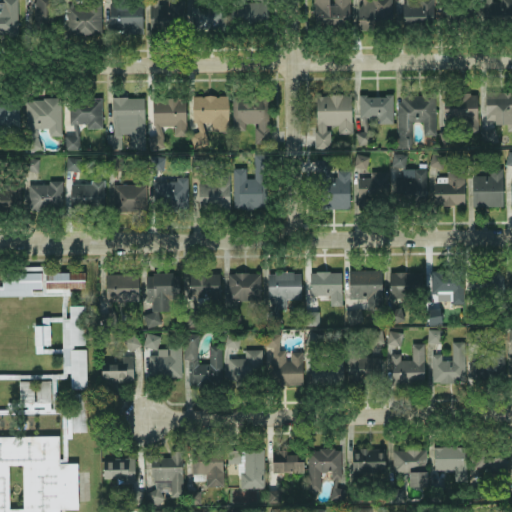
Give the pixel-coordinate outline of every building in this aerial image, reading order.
[(0,31),(17,32),(17,0),(2,0),(2,1),(0,1),(0,31)] [(34,0),(34,19),(58,19),(58,0),(34,0)] [(142,32),(143,1),(109,0),(109,31),(142,32)] [(160,0),(148,0),(147,29),(182,30),(183,0),(167,0),(167,4),(160,4),(160,0)] [(313,0),(314,25),(349,25),(349,0),(334,0),(334,4),(328,4),(328,0),(313,0)] [(391,0),(360,0),(360,26),(391,26),(391,0)] [(433,0),(403,0),(403,21),(433,22),(433,0)] [(511,0),(501,0),(492,1),(491,0),(479,0),(480,19),(511,18),(511,0)] [(267,1),(237,2),(238,21),(268,20),(267,1)] [(102,32),(101,3),(66,4),(67,33),(102,32)] [(192,4),(191,27),(230,29),(231,5),(192,4)] [(511,129),(511,91),(486,91),(485,122),(507,122),(507,129),(511,129)] [(477,93),(444,93),(444,120),(465,120),(466,130),(478,130),(477,93)] [(315,94),(316,147),(329,147),(329,124),(338,124),(338,132),(352,132),(351,94),(315,94)] [(393,122),(393,94),(360,95),(360,131),(356,131),(356,143),(368,143),(367,116),(379,116),(379,123),(393,122)] [(435,134),(435,94),(397,94),(398,146),(413,146),(413,121),(423,121),(423,134),(435,134)] [(228,130),(228,95),(194,95),(194,132),(191,132),(191,146),(205,145),(205,122),(211,122),(211,130),(228,130)] [(144,96),(112,97),(113,133),(106,133),(107,148),(122,148),(122,135),(145,134),(144,96)] [(233,130),(245,130),(245,122),(254,122),(255,143),(269,142),(268,96),(232,96),(233,130)] [(102,128),(102,97),(69,98),(69,123),(87,123),(87,128),(102,128)] [(186,134),(185,97),(153,97),(154,135),(148,135),(149,147),(163,147),(162,125),(174,125),(174,135),(186,134)] [(61,135),(61,98),(25,98),(26,149),(39,149),(38,128),(48,127),(49,135),(61,135)] [(0,99),(0,125),(19,126),(19,99),(0,99)] [(486,130),(487,142),(497,141),(495,129),(486,130)] [(78,135),(65,135),(65,149),(79,149),(78,135)] [(233,208),(266,208),(266,153),(254,153),(254,177),(246,177),(246,167),(234,167),(233,208)] [(369,155),(356,153),(353,166),(367,169),(369,155)] [(391,166),(405,166),(406,153),(392,153),(391,166)] [(164,169),(164,155),(149,155),(149,168),(164,169)] [(121,169),(122,156),(109,156),(109,169),(121,169)] [(66,169),(79,170),(80,157),(67,157),(66,169)] [(328,160),(319,160),(320,208),(350,208),(349,169),(337,169),(337,176),(329,176),(328,160)] [(426,168),(402,168),(402,176),(397,175),(396,199),(426,199),(426,168)] [(472,175),(473,206),(503,205),(502,168),(489,168),(490,174),(472,175)] [(198,208),(230,207),(229,170),(214,170),(214,183),(198,183),(198,208)] [(357,177),(358,201),(388,201),(388,170),(371,171),(371,177),(357,177)] [(464,204),(464,171),(447,171),(447,176),(434,176),(434,204),(464,204)] [(153,205),(187,206),(188,176),(177,176),(177,180),(154,180),(153,205)] [(70,183),(71,210),(105,209),(104,179),(91,179),(91,183),(70,183)] [(28,182),(29,209),(62,208),(62,182),(28,182)] [(146,183),(113,184),(114,211),(146,210),(146,183)] [(0,187),(0,207),(16,207),(15,187),(0,187)] [(85,271),(46,271),(46,267),(1,267),(1,272),(0,271),(0,294),(69,294),(69,288),(85,288),(85,271)] [(470,267),(469,289),(503,290),(503,268),(470,267)] [(366,297),(366,308),(382,308),(382,268),(348,269),(349,297),(366,297)] [(430,270),(431,293),(451,292),(451,303),(460,303),(459,269),(430,270)] [(301,297),(301,271),(269,272),(269,310),(265,310),(265,323),(280,323),(280,309),(286,309),(286,298),(301,297)] [(310,271),(311,295),(330,294),(330,304),(342,304),(341,271),(310,271)] [(390,297),(420,296),(419,271),(389,272),(390,297)] [(220,298),(219,272),(183,272),(183,299),(220,298)] [(261,300),(261,272),(229,272),(228,299),(261,300)] [(105,273),(106,301),(139,300),(138,273),(105,273)] [(160,325),(160,311),(171,311),(171,273),(146,273),(146,301),(152,301),(152,312),(144,312),(144,325),(160,325)] [(62,317),(63,372),(70,372),(70,388),(86,388),(86,346),(85,305),(69,305),(69,317),(62,317)] [(403,320),(400,307),(389,309),(391,322),(403,320)] [(347,323),(360,323),(361,310),(347,309),(347,323)] [(319,311),(305,311),(304,325),(319,325),(319,311)] [(427,342),(441,342),(442,329),(428,328),(427,342)] [(403,331),(388,330),(387,344),(401,345),(403,331)] [(322,334),(308,331),(306,343),(320,346),(322,334)] [(157,348),(160,335),(146,332),(143,345),(157,348)] [(221,344),(209,344),(209,362),(198,362),(198,332),(184,333),(184,360),(188,359),(189,385),(222,385),(221,344)] [(226,346),(239,346),(239,332),(226,332),(226,346)] [(302,384),(303,351),(288,351),(288,350),(280,349),(280,332),(265,332),(265,346),(271,346),(271,384),(302,384)] [(137,348),(138,334),(126,333),(125,347),(137,348)] [(465,381),(464,341),(452,341),(452,360),(441,360),(441,353),(431,353),(432,382),(465,381)] [(182,376),(181,342),(169,342),(169,347),(157,347),(157,354),(148,354),(149,376),(182,376)] [(424,383),(423,342),(412,343),(412,359),(400,359),(400,353),(391,353),(391,383),(424,383)] [(472,377),(504,377),(504,347),(487,347),(487,356),(472,356),(472,377)] [(262,348),(245,349),(245,357),(228,358),(228,379),(262,379),(262,348)] [(381,382),(380,356),(369,356),(369,353),(347,354),(348,383),(381,382)] [(102,381),(134,381),(133,355),(122,355),(122,362),(101,363),(102,381)] [(310,381),(326,382),(327,360),(311,359),(310,381)] [(87,431),(86,392),(70,393),(71,431),(87,431)] [(59,511),(0,511),(0,435),(58,435),(59,462),(77,462),(78,507),(59,508),(59,511)] [(454,469),(454,480),(466,480),(465,445),(433,446),(434,470),(454,469)] [(239,488),(264,488),(264,447),(228,448),(228,463),(239,463),(239,488)] [(223,485),(223,448),(192,448),(192,480),(205,480),(205,486),(223,485)] [(341,448),(308,448),(308,491),(320,490),(320,471),(332,471),(332,478),(341,478),(341,448)] [(352,470),(384,471),(385,449),(352,448),(352,470)] [(392,449),(393,471),(409,471),(409,486),(427,486),(426,448),(392,449)] [(183,496),(182,449),(170,449),(171,456),(151,456),(152,490),(148,490),(148,502),(166,502),(166,496),(183,496)] [(272,450),(272,471),(303,472),(303,461),(296,461),(296,450),(272,450)] [(474,469),(491,469),(490,479),(505,480),(506,452),(475,451),(474,469)] [(135,456),(103,457),(103,478),(123,477),(123,482),(135,482),(135,456)] [(346,488),(333,486),(330,499),(343,501),(346,488)] [(127,502),(140,504),(142,491),(129,489),(127,502)] [(280,489),(267,490),(267,502),(280,501),(280,489)] [(200,491),(187,490),(187,502),(200,503),(200,491)]
